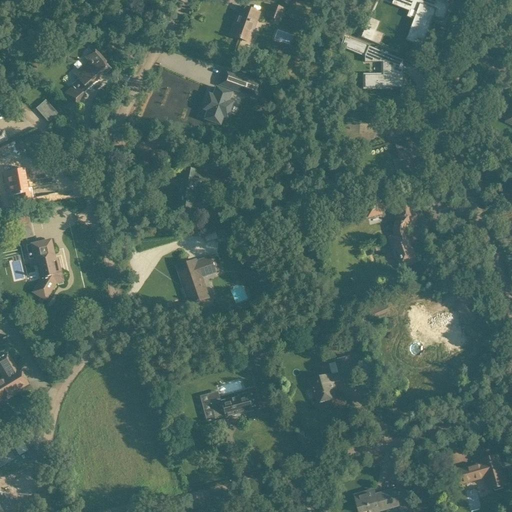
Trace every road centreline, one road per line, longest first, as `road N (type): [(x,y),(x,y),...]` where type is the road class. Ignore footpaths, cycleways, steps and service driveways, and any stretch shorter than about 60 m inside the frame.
road 1 (residential): [(45,511),(51,414),(109,299),(95,234),(104,141),(179,0)]
road 2 (residential): [(511,310),(437,123),(443,81),(488,0)]
road 3 (residential): [(300,464),(511,410)]
road 4 (residential): [(134,511),(300,464)]
road 5 (track): [(96,191),(0,88)]
